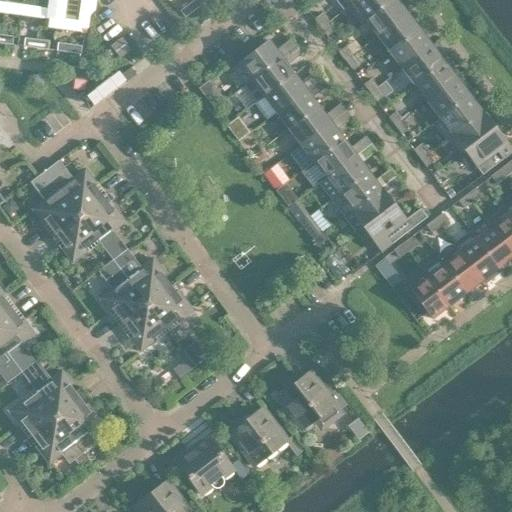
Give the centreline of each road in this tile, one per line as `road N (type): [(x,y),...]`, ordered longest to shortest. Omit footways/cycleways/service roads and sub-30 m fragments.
road 1 (residential): [(263,349),(96,121)]
road 2 (residential): [(432,216),(278,0)]
road 3 (residential): [(0,229),(155,433)]
road 4 (residential): [(96,121),(256,0)]
road 5 (residential): [(263,349),(155,433)]
road 6 (residential): [(155,433),(63,511)]
